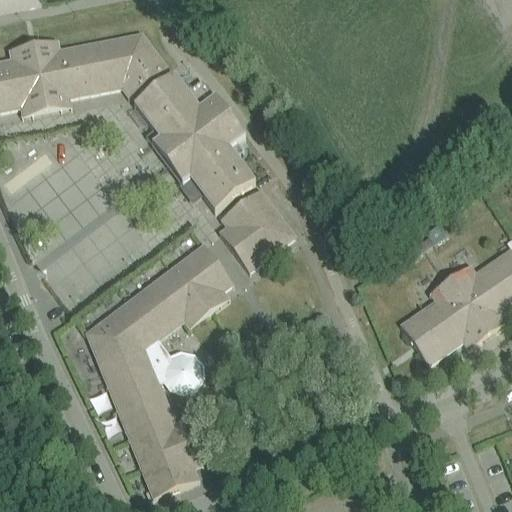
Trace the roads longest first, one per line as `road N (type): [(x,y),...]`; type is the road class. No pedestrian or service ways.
road 1 (unclassified): [(390,449),(389,416),(301,201),(169,33),(162,0)]
road 2 (unclassified): [(100,511),(24,321)]
road 3 (unclassified): [(390,449),(237,511)]
